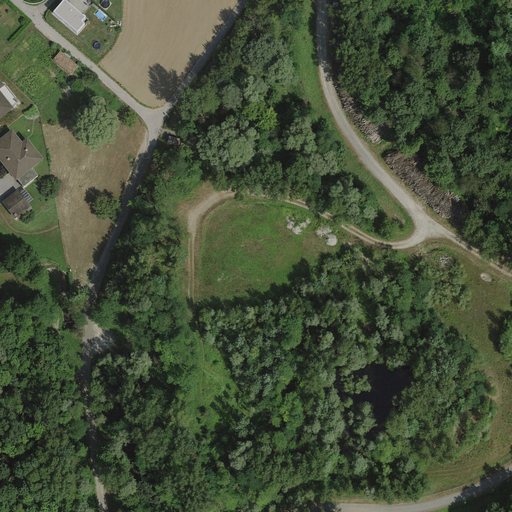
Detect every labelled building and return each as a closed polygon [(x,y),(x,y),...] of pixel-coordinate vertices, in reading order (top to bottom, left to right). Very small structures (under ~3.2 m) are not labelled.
[(62,0),(52,12),(76,32),(84,23),(81,21),(85,16),(65,0),(62,0)] [(78,66),(60,51),(51,61),(69,76),(78,66)] [(0,117),(12,108),(0,91),(0,88),(3,85),(0,81),(0,117)] [(21,142),(11,129),(0,138),(0,161),(15,181),(16,179),(31,167),(43,159),(26,138),(21,142)] [(22,187),(38,175),(31,167),(16,179),(22,187)] [(32,199),(24,189),(19,193),(27,203),(32,199)] [(19,193),(16,190),(0,203),(15,220),(30,207),(27,203),(19,193)]
